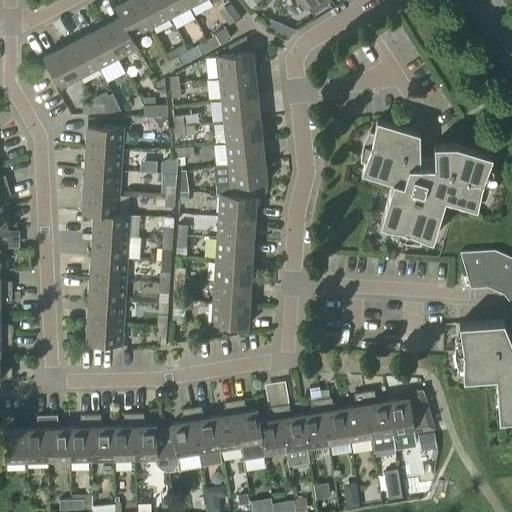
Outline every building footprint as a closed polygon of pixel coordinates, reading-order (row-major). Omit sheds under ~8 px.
[(138,0),(128,0),(116,7),(121,16),(132,38),(153,27),(138,0)] [(164,0),(138,0),(153,27),(171,18),(173,17),(164,0)] [(164,0),(173,17),(171,18),(176,29),(194,19),(189,8),(191,7),(187,0),(164,0)] [(296,0),(304,11),(305,10),(310,16),(329,3),(327,0),(296,0)] [(103,26),(120,58),(137,48),(132,38),(121,16),(103,25),(103,26)] [(125,67),(120,58),(103,25),(85,35),(102,67),(107,76),(125,67)] [(214,33),(215,35),(219,44),(230,38),(225,28),(214,33)] [(85,35),(64,46),(81,78),(102,67),(85,35)] [(215,35),(207,38),(212,48),(219,44),(215,35)] [(207,38),(189,48),(194,58),(201,54),(212,48),(207,38)] [(59,90),(81,78),(64,46),(42,58),(59,90)] [(170,60),(175,69),(182,65),(194,58),(190,49),(170,60)] [(252,53),(217,57),(219,78),(254,74),(252,53)] [(163,75),(175,69),(170,60),(158,66),(163,75)] [(254,74),(219,78),(221,98),(256,94),(254,74)] [(169,77),(170,88),(179,87),(178,76),(169,77)] [(170,88),(171,99),(181,98),(179,87),(170,88)] [(256,94),(221,98),(223,120),(259,116),(256,94)] [(144,118),(155,117),(155,105),(155,98),(144,98),(144,106),(143,106),(144,118)] [(93,104),(82,105),(82,114),(93,114),(93,104)] [(104,104),(93,104),(93,114),(104,113),(104,104)] [(166,105),(155,105),(155,117),(167,117),(166,105)] [(182,115),(173,116),(174,127),(184,126),(182,115)] [(259,116),(223,120),(226,142),(261,137),(259,116)] [(454,142),(436,143),(434,143),(434,164),(419,166),(418,131),(376,119),(360,171),(391,181),(380,222),(432,238),(444,197),(475,206),(491,154),(454,142)] [(87,126),(86,147),(121,149),(122,128),(87,126)] [(174,127),(176,138),(185,137),(184,126),(174,127)] [(261,137),(226,142),(228,162),(263,160),(261,137)] [(181,148),(183,157),(194,156),(193,146),(181,148)] [(86,147),(85,169),(120,171),(121,149),(86,147)] [(183,157),(181,148),(171,149),(172,156),(172,159),(176,158),(183,157)] [(160,161),(160,173),(176,174),(176,158),(172,159),(172,156),(160,161)] [(228,165),(213,167),(214,176),(229,174),(230,184),(256,184),(266,183),(263,160),(228,162),(228,165)] [(85,169),(83,190),(118,192),(120,171),(85,169)] [(181,171),(180,192),(188,192),(185,170),(181,171)] [(230,184),(215,186),(216,195),(219,195),(218,214),(254,216),(256,184),(230,184)] [(175,186),(165,185),(165,196),(174,197),(175,186)] [(0,209),(1,210),(0,206),(0,195),(2,197),(9,195),(7,186),(0,187),(0,209)] [(82,212),(82,213),(93,214),(93,213),(117,214),(118,192),(83,190),(82,212)] [(180,192),(179,203),(187,203),(188,192),(180,192)] [(165,196),(164,207),(173,207),(174,197),(165,196)] [(93,214),(92,234),(127,236),(129,215),(117,214),(93,213),(93,214)] [(218,214),(216,236),(252,238),(254,216),(218,214)] [(178,225),(177,234),(187,235),(187,225),(178,225)] [(172,229),(163,228),(162,239),(171,240),(172,229)] [(92,234),(91,255),(126,257),(127,236),(92,234)] [(177,234),(176,246),(186,247),(187,235),(177,234)] [(216,236),(215,259),(251,260),(252,238),(216,236)] [(162,239),(161,250),(171,251),(171,240),(162,239)] [(459,252),(470,288),(487,287),(503,295),(511,306),(511,257),(494,250),(459,252)] [(91,255),(89,278),(125,280),(126,257),(91,255)] [(215,259),(214,280),(249,282),(251,260),(215,259)] [(174,279),(184,280),(184,268),(175,268),(174,279)] [(169,272),(160,272),(159,282),(168,283),(169,272)] [(89,278),(88,298),(124,300),(125,280),(89,278)] [(183,290),(184,280),(174,279),(173,290),(183,290)] [(214,280),(212,302),(248,304),(249,282),(214,280)] [(0,290),(11,291),(11,281),(2,281),(1,283),(0,281),(0,290)] [(159,282),(158,293),(168,294),(168,283),(159,282)] [(11,301),(11,291),(0,290),(0,301),(1,299),(4,301),(11,301)] [(88,298),(87,319),(122,322),(124,300),(88,298)] [(173,300),(171,324),(183,325),(184,318),(184,310),(185,310),(186,301),(173,300)] [(212,302),(211,325),(237,327),(237,335),(246,334),(246,327),(248,304),(212,302)] [(157,324),(166,324),(166,315),(157,315),(157,324)] [(87,319),(85,343),(121,345),(122,322),(87,319)] [(511,343),(501,320),(458,323),(460,345),(461,377),(494,375),(498,419),(511,416),(511,343)] [(0,334),(11,334),(11,324),(2,325),(1,326),(0,324),(0,334)] [(157,324),(156,336),(160,336),(159,348),(165,348),(166,324),(157,324)] [(11,334),(0,334),(0,345),(2,343),(4,345),(11,344),(11,334)] [(0,377),(12,378),(11,367),(3,368),(1,369),(0,367),(0,377)] [(311,388),(313,400),(310,401),(310,407),(313,411),(310,413),(300,415),(306,449),(327,446),(320,399),(318,387),(311,388)] [(406,397),(386,400),(392,435),(421,430),(420,424),(430,422),(421,389),(405,392),(406,397)] [(363,392),(370,439),(372,452),(393,448),(391,435),(392,435),(386,400),(376,402),(371,401),(373,398),(372,391),(363,392)] [(276,393),(278,406),(285,452),(288,452),(290,464),(308,461),(306,449),(300,415),(290,416),(287,415),(288,412),(287,405),(285,392),(276,393)] [(370,439),(363,392),(352,394),(353,401),(355,404),(352,406),(343,408),(348,442),(370,439)] [(348,442),(343,408),(332,409),(329,408),(331,404),(329,398),(320,399),(327,446),(348,442)] [(245,458),(262,456),(261,445),(258,421),(259,421),(257,410),(246,411),(243,409),(244,406),(243,400),(232,401),(240,449),(244,448),(245,458)] [(240,449),(232,401),(222,403),(223,409),(225,413),(222,415),(213,417),(218,452),(240,449)] [(285,452),(278,406),(267,408),(268,416),(269,418),(267,420),(259,421),(258,421),(261,445),(262,456),(285,452)] [(190,408),(197,454),(199,468),(220,465),(218,452),(213,417),(204,419),(200,417),(201,414),(200,407),(190,408)] [(172,427),(162,429),(168,472),(174,468),(178,464),(179,457),(197,454),(190,408),(181,410),(182,418),(183,420),(180,422),(171,424),(172,427)] [(120,427),(111,427),(112,462),(134,461),(133,414),(123,415),(122,422),(124,424),(120,427)] [(143,414),(133,414),(134,461),(154,461),(157,466),(161,470),(168,472),(162,429),(156,430),(156,426),(145,426),(142,424),(143,420),(143,414)] [(77,428),(69,428),(70,463),(91,462),(90,415),(79,416),(79,422),(82,426),(77,428)] [(100,415),(90,415),(91,462),(112,462),(111,427),(102,427),(98,425),(100,422),(100,415)] [(26,464),(48,463),(47,416),(37,417),(37,424),(39,427),(36,429),(25,429),(26,464)] [(57,416),(47,416),(48,463),(70,463),(69,428),(60,428),(56,426),(57,423),(57,416)] [(0,464),(26,464),(25,429),(17,429),(12,427),(14,423),(14,417),(3,418),(4,447),(0,447),(0,464)] [(433,432),(418,434),(421,450),(435,448),(433,432)] [(398,470),(384,472),(389,501),(402,499),(398,470)] [(71,500),(71,510),(84,510),(84,509),(92,508),(91,493),(72,494),(72,500),(71,500)] [(246,494),(239,496),(240,502),(248,501),(246,494)] [(350,495),(345,502),(346,508),(359,506),(357,494),(350,495)] [(71,510),(71,500),(60,500),(60,510),(71,510)] [(293,500),(272,503),(273,511),(287,511),(294,511),(293,500)]
